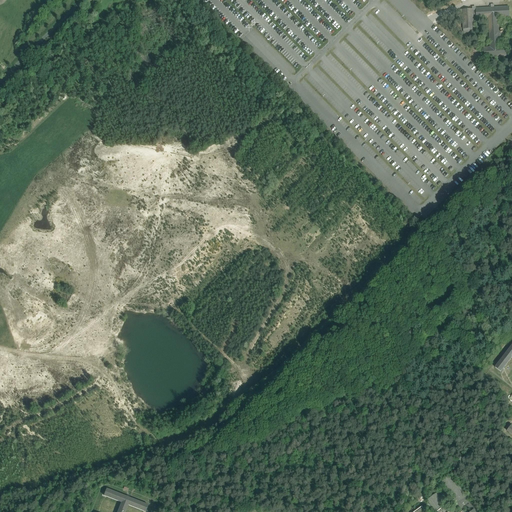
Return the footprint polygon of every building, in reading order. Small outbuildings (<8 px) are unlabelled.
[(509,7),(494,8),(494,5),(491,5),(491,8),(476,9),(476,13),(473,13),(473,9),(462,10),(464,30),(474,29),(473,16),(476,15),(477,19),(488,18),(490,48),(484,48),(485,58),(507,57),(506,47),(500,47),(499,36),(501,36),(501,33),(501,32),(499,32),(498,18),(510,17),(509,7)] [(511,345),(511,347),(506,353),(495,368),(501,372),(511,356),(511,345)] [(478,511),(451,474),(440,481),(462,511),(478,511)] [(449,511),(451,511),(438,492),(438,493),(433,486),(431,488),(435,494),(427,500),(435,511),(449,511)] [(122,502),(117,511),(125,511),(128,505),(146,511),(148,506),(131,499),(123,496),(106,489),(104,496),(122,502)]
